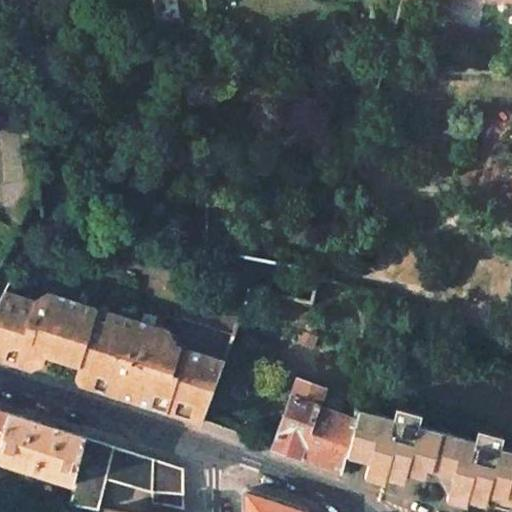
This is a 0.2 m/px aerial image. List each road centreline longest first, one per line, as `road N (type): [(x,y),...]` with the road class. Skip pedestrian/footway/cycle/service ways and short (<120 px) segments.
road 1 (residential): [(212,448),(0,378)]
road 2 (residential): [(361,511),(323,485),(212,448)]
